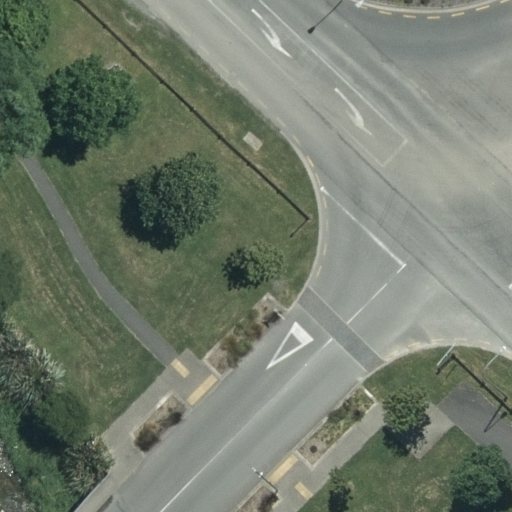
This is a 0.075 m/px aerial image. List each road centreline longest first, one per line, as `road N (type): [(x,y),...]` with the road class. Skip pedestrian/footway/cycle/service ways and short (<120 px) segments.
road 1 (residential): [(457,211),(160,511)]
road 2 (tertiary): [(235,0),(457,211)]
road 3 (residential): [(457,211),(492,95),(511,64)]
